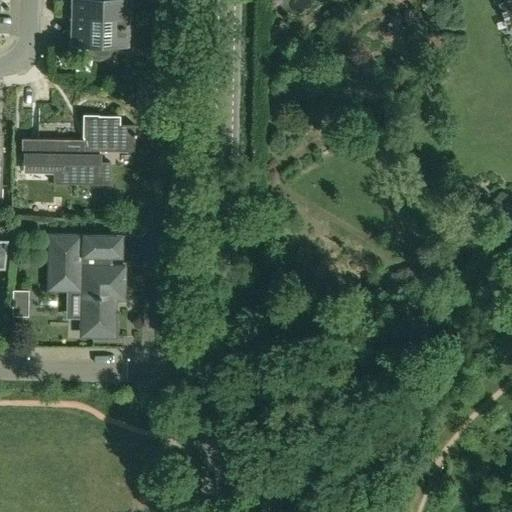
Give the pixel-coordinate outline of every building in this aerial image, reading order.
[(69,0),(68,46),(87,46),(106,47),(128,47),(129,0),(69,0)] [(511,0),(502,4),(510,29),(511,28),(511,0)] [(161,60),(161,47),(144,47),(144,61),(161,60)] [(100,65),(101,52),(84,51),(83,64),(100,65)] [(130,91),(130,82),(119,83),(120,92),(130,91)] [(163,109),(163,84),(135,83),(135,108),(163,109)] [(20,138),(20,155),(24,155),(23,166),(25,166),(25,163),(53,164),(52,184),(108,185),(109,162),(98,162),(98,151),(109,151),(134,152),(135,125),(119,125),(119,117),(84,116),(84,124),(83,139),(20,138)] [(114,328),(114,316),(115,298),(124,298),(125,266),(115,265),(116,235),(48,234),(47,290),(80,291),(79,327),(80,327),(80,331),(85,336),(89,336),(89,337),(105,337),(108,337),(114,332),(114,328)] [(0,270),(5,270),(8,241),(0,241),(0,270)] [(25,317),(26,292),(10,292),(10,317),(25,317)]
